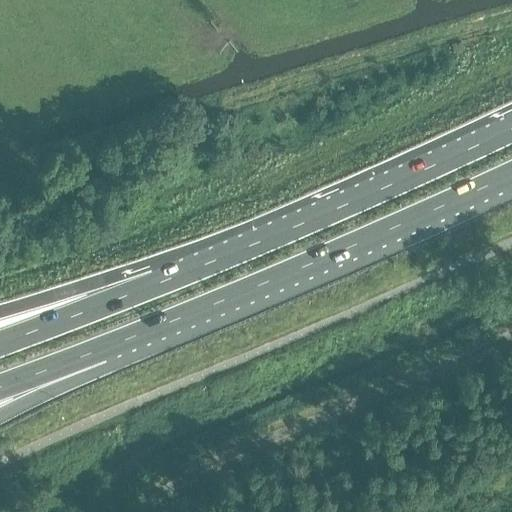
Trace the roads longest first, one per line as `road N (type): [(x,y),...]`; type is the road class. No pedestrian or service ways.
road 1 (motorway): [(100,350),(511,171)]
road 2 (motorway): [(511,128),(160,281)]
road 3 (motorway): [(160,281),(0,344)]
road 4 (motorway): [(160,281),(0,314)]
